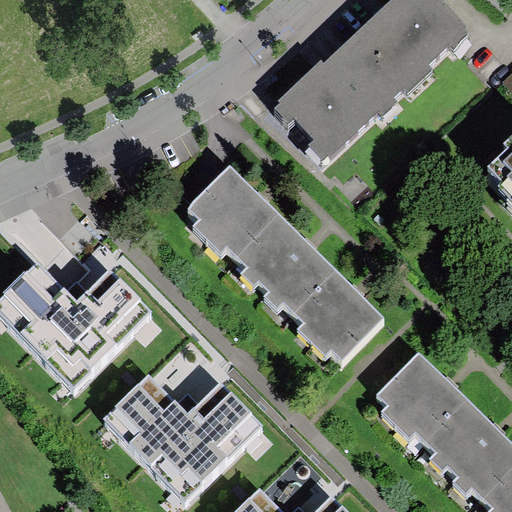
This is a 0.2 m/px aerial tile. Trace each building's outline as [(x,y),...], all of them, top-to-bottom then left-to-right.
[(461,39),(424,0),(392,0),(384,8),(325,63),(279,106),(331,160),(461,39)] [(511,158),(485,183),(511,212),(511,158)] [(254,207),(229,182),(187,225),(338,372),(380,328),(343,291),(302,251),(254,207)] [(76,307),(38,272),(0,307),(0,323),(74,402),(155,325),(113,278),(76,307)] [(441,386),(417,363),(376,405),(384,413),(378,419),(407,446),(413,440),(433,458),(427,464),(440,477),(445,471),(456,482),(450,488),(462,500),(468,493),(487,511),(511,511),(511,454),(494,437),(441,386)] [(188,422),(148,382),(102,423),(183,511),(267,435),(223,389),(188,422)] [(322,511),(276,511),(261,496),(243,511),(340,511),(332,503),(322,511)]
